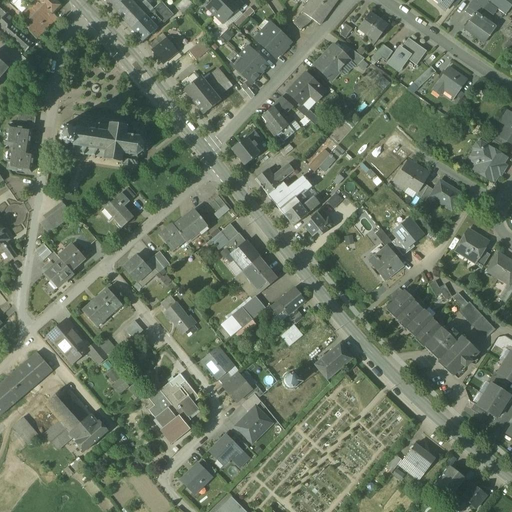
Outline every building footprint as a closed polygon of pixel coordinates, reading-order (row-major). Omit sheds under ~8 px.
[(9,0),(22,12),(34,0),(9,0)] [(61,5),(54,0),(34,0),(22,12),(28,19),(38,28),(53,13),(61,5)] [(107,0),(106,2),(131,29),(146,16),(138,8),(130,0),(107,0)] [(188,0),(183,0),(176,7),(183,16),(194,6),(188,0)] [(214,0),(207,8),(215,16),(230,0),(214,0)] [(236,0),(230,0),(215,16),(223,24),(242,5),(236,0)] [(310,0),(302,12),(320,25),(338,0),(310,0)] [(488,2),(485,0),(473,0),(472,1),(484,9),(488,2)] [(511,4),(511,3),(506,0),(490,0),(488,2),(505,14),(511,4)] [(145,1),(138,8),(146,16),(153,9),(145,1)] [(484,9),(472,1),(465,12),(473,17),(464,29),(477,38),(480,34),(487,39),(496,28),(479,16),(484,9)] [(161,2),(153,9),(155,11),(159,17),(167,9),(161,2)] [(153,9),(146,16),(150,21),(156,15),(153,13),(155,11),(153,9)] [(53,13),(38,28),(28,19),(26,21),(28,24),(25,27),(37,39),(38,38),(58,18),(53,13)] [(382,23),(370,14),(369,13),(358,29),(359,30),(360,27),(367,32),(365,34),(366,35),(367,34),(376,41),(375,42),(376,42),(387,26),(382,22),(382,23)] [(0,21),(0,29),(3,33),(10,24),(11,25),(14,21),(7,14),(0,21)] [(243,15),(234,23),(238,28),(247,19),(243,15)] [(146,16),(131,29),(143,42),(146,45),(151,40),(148,36),(157,29),(150,21),(146,16)] [(11,25),(10,24),(3,33),(25,52),(33,44),(11,25)] [(290,43),(270,24),(263,32),(283,51),(290,43)] [(347,25),(340,35),(345,39),(352,30),(347,25)] [(222,36),(228,40),(231,35),(226,31),(222,36)] [(283,51),(263,32),(255,40),(276,59),(283,51)] [(159,37),(150,45),(154,50),(163,42),(159,37)] [(511,37),(503,43),(507,48),(511,44),(511,37)] [(154,50),(152,51),(153,52),(152,53),(156,58),(157,57),(163,65),(178,52),(167,39),(163,42),(154,50)] [(426,52),(408,39),(401,50),(400,49),(389,64),(399,71),(407,59),(416,65),(426,52)] [(202,41),(189,52),(196,61),(210,50),(202,41)] [(333,46),(315,66),(331,80),(340,71),(337,69),(346,59),(349,62),(349,61),(344,56),(333,46)] [(384,46),(368,61),(374,65),(381,58),(386,62),(393,52),(384,46)] [(269,66),(248,47),(241,55),(261,74),(269,66)] [(364,59),(350,49),(344,56),(349,61),(349,62),(356,68),(364,59)] [(261,74),(241,55),(231,66),(251,85),(261,74)] [(0,78),(8,69),(0,61),(0,78)] [(431,67),(418,79),(423,84),(436,72),(431,67)] [(458,76),(448,68),(441,79),(437,85),(443,90),(445,88),(455,95),(466,81),(459,76),(458,76)] [(233,86),(219,69),(204,81),(201,77),(183,91),(203,116),(221,101),(218,98),(233,86)] [(326,92),(305,73),(296,84),(297,85),(292,90),(291,89),(287,93),(297,102),(301,106),(302,105),(310,96),(317,102),(326,92)] [(418,79),(413,84),(418,89),(423,84),(418,79)] [(406,88),(400,83),(397,87),(396,88),(402,93),(406,88)] [(254,96),(248,88),(244,91),(251,100),(254,96)] [(294,108),(283,99),(273,107),(282,118),(294,108)] [(355,107),(354,105),(332,129),(343,138),(370,109),(361,100),(355,107)] [(320,121),(302,105),(301,106),(297,110),(315,126),(320,121)] [(282,118),(273,107),(262,117),(268,125),(266,127),(281,144),(294,133),(289,126),(288,126),(282,118)] [(511,114),(507,112),(500,123),(507,127),(500,138),(509,143),(511,145),(511,114)] [(36,113),(18,116),(17,122),(35,123),(36,113)] [(104,125),(100,125),(101,122),(99,122),(98,124),(95,124),(95,123),(94,122),(93,124),(90,123),(90,121),(88,121),(88,123),(84,122),(84,121),(83,121),(83,122),(79,121),(79,119),(78,119),(77,121),(75,121),(75,123),(76,123),(75,128),(74,128),(74,130),(72,129),(70,127),(69,127),(67,128),(66,129),(64,128),(65,126),(63,126),(63,128),(62,128),(59,128),(59,130),(61,131),(60,139),(58,139),(57,141),(60,142),(60,143),(60,145),(62,145),(62,143),(64,143),(64,145),(69,146),(69,144),(71,144),(71,146),(69,147),(68,150),(70,152),(70,153),(72,154),(71,156),(73,156),(73,154),(78,154),(77,156),(79,156),(79,155),(83,155),(82,157),(84,157),(85,156),(88,156),(88,158),(89,158),(90,156),(94,157),(93,159),(95,159),(96,157),(99,158),(99,159),(100,160),(101,158),(104,158),(104,159),(102,161),(103,162),(105,161),(121,164),(122,165),(124,164),(124,166),(131,168),(132,165),(135,166),(135,165),(137,165),(138,159),(136,159),(138,158),(137,156),(142,152),(144,154),(145,152),(143,151),(144,145),(146,144),(145,143),(143,143),(140,138),(141,136),(139,135),(141,136),(142,130),(140,129),(140,128),(138,128),(138,125),(134,124),(134,127),(129,126),(128,125),(126,126),(111,124),(109,122),(108,123),(109,125),(109,126),(106,125),(106,124),(104,124),(104,125)] [(289,124),(294,131),(298,128),(293,121),(289,124)] [(35,123),(17,122),(17,126),(22,127),(22,128),(32,130),(34,130),(35,123)] [(22,128),(8,126),(7,135),(10,135),(9,143),(6,143),(5,145),(13,146),(12,151),(11,151),(10,153),(14,154),(12,162),(9,161),(8,170),(31,173),(34,154),(26,153),(27,149),(29,149),(32,130),(22,128)] [(343,138),(332,129),(326,136),(337,145),(343,138)] [(255,131),(231,150),(244,166),(268,147),(264,141),(257,146),(254,143),(260,138),(255,131)] [(500,138),(494,134),(490,140),(506,149),(509,143),(500,138)] [(505,159),(481,143),(477,144),(474,149),(475,152),(472,157),(473,161),(476,163),(475,165),(477,166),(478,163),(482,165),(478,171),(494,181),(499,173),(497,172),(505,159)] [(283,150),(280,152),(284,157),(293,150),(289,145),(283,150)] [(272,146),(258,158),(261,160),(270,153),(275,149),(272,146)] [(275,149),(270,153),(274,157),(280,152),(283,150),(279,146),(275,149)] [(324,151),(308,169),(313,173),(318,168),(329,155),(324,151)] [(329,155),(318,168),(324,174),(335,161),(329,155)] [(428,174),(410,163),(403,174),(400,173),(394,182),(406,189),(408,186),(417,191),(417,192),(422,184),(428,174)] [(288,164),(274,176),(278,182),(280,181),(293,171),(288,164)] [(274,176),(268,169),(255,180),(268,196),(281,185),(278,182),(274,176)] [(365,174),(378,184),(382,180),(369,169),(365,174)] [(297,181),(289,188),(288,190),(290,194),(291,194),(306,181),(300,174),(295,178),(297,181)] [(322,179),(313,189),(319,195),(328,185),(322,179)] [(306,181),(291,194),(294,198),(296,197),(299,195),(304,190),(305,192),(311,188),(309,186),(306,181)] [(461,194),(440,181),(434,191),(431,195),(437,198),(435,200),(451,210),(461,194)] [(281,185),(268,196),(276,206),(290,194),(288,190),(283,184),(281,185)] [(428,187),(422,184),(417,192),(417,191),(415,195),(420,199),(428,187)] [(434,191),(428,187),(420,199),(427,203),(431,195),(434,191)] [(135,198),(127,189),(121,194),(129,203),(135,198)] [(346,197),(339,190),(335,194),(342,201),(346,197)] [(121,194),(104,209),(122,229),(134,218),(124,207),(129,203),(121,194)] [(290,194),(276,206),(284,216),(300,202),(303,199),(299,195),(296,197),(294,198),(291,194),(290,194)] [(335,194),(327,202),(334,209),(342,201),(335,194)] [(225,205),(218,196),(209,204),(216,213),(225,205)] [(300,202),(284,216),(292,227),(293,226),(307,215),(307,214),(319,205),(313,198),(306,204),(303,201),(305,200),(304,198),(303,199),(300,202)] [(62,203),(44,217),(46,220),(54,230),(73,215),(62,203)] [(194,210),(173,227),(184,241),(186,243),(206,226),(201,220),(202,220),(200,218),(194,210)] [(322,220),(316,213),(304,226),(313,237),(318,233),(321,236),(327,231),(326,230),(333,225),(326,217),(322,220)] [(423,235),(410,219),(393,233),(409,252),(415,247),(412,244),(423,235)] [(46,220),(40,224),(48,234),(54,230),(46,220)] [(230,224),(221,232),(225,237),(234,229),(230,224)] [(0,246),(7,242),(9,240),(2,230),(4,229),(1,225),(0,225),(0,246)] [(173,227),(172,225),(159,236),(172,251),(184,241),(173,227)] [(396,239),(389,230),(388,231),(385,228),(383,228),(381,230),(391,243),(396,239)] [(234,229),(225,237),(221,232),(212,240),(220,249),(225,245),(228,249),(231,246),(235,251),(245,243),(246,242),(239,234),(238,234),(234,229)] [(381,230),(381,229),(375,234),(386,247),(391,243),(381,230)] [(488,243),(468,231),(455,251),(475,263),(476,261),(477,261),(483,251),(488,243)] [(96,241),(88,232),(82,237),(90,246),(96,241)] [(7,242),(0,246),(10,261),(17,257),(7,242)] [(43,260),(52,252),(43,243),(35,251),(43,260)] [(235,251),(226,259),(230,264),(233,261),(242,272),(258,258),(245,243),(235,251)] [(71,245),(58,257),(71,272),(84,260),(71,245)] [(388,249),(377,258),(375,256),(369,261),(385,281),(403,266),(388,249)] [(483,251),(477,261),(476,261),(475,263),(474,264),(482,269),(490,255),(483,251)] [(159,252),(154,257),(164,269),(170,265),(159,252)] [(58,257),(53,253),(47,258),(50,262),(54,267),(46,274),(52,281),(49,283),(56,290),(73,274),(71,272),(58,257)] [(511,279),(511,262),(498,254),(487,272),(507,284),(509,285),(510,283),(511,279)] [(145,265),(137,256),(123,268),(141,288),(158,273),(153,268),(150,271),(145,265)] [(154,257),(145,265),(150,271),(153,268),(158,273),(164,269),(154,257)] [(277,279),(259,258),(242,272),(242,273),(260,294),(277,279)] [(50,262),(42,269),(46,274),(54,267),(50,262)] [(159,279),(163,286),(172,281),(167,274),(159,279)] [(435,282),(429,285),(436,297),(442,294),(439,288),(435,282)] [(507,284),(499,299),(505,303),(511,291),(511,284),(510,283),(509,285),(507,284)] [(452,297),(445,285),(439,288),(442,294),(446,300),(452,297)] [(294,288),(270,307),(277,315),(282,321),(288,316),(296,310),(305,302),(306,302),(306,301),(305,302),(295,288),(294,287),(294,288)] [(399,288),(388,298),(393,303),(403,292),(399,288)] [(107,289),(81,312),(97,329),(123,306),(107,289)] [(393,303),(388,308),(397,317),(398,318),(413,302),(414,301),(404,292),(403,292),(393,303)] [(468,304),(458,294),(453,298),(462,308),(463,309),(468,304)] [(170,296),(161,303),(165,309),(174,301),(170,296)] [(266,309),(255,297),(243,308),(253,320),(266,309)] [(413,302),(398,318),(397,317),(397,318),(407,328),(407,327),(422,311),(413,302)] [(468,304),(463,309),(462,308),(458,312),(467,322),(478,312),(469,302),(468,304)] [(194,326),(176,304),(164,314),(169,321),(171,320),(183,335),(194,326)] [(243,308),(221,326),(231,338),(253,320),(243,308)] [(296,310),(288,316),(295,325),(303,318),(296,310)] [(422,311),(407,327),(416,336),(417,336),(432,320),(432,321),(433,320),(423,310),(422,311)] [(478,312),(467,322),(472,326),(482,316),(478,312)] [(495,330),(482,316),(472,326),(476,331),(477,330),(481,335),(486,339),(495,330)] [(60,350),(79,336),(66,320),(60,325),(63,328),(50,339),(60,350)] [(432,320),(417,336),(416,336),(416,337),(426,346),(426,345),(441,330),(441,329),(432,321),(432,320)] [(134,322),(125,330),(134,340),(143,332),(134,322)] [(303,336),(294,325),(280,337),(289,348),(303,336)] [(448,335),(441,330),(426,345),(426,346),(440,359),(456,343),(452,339),(456,335),(456,334),(453,331),(452,331),(448,335)] [(79,336),(60,350),(69,361),(78,354),(80,357),(88,351),(90,349),(90,348),(79,336)] [(440,359),(439,361),(454,375),(462,365),(465,368),(470,363),(470,361),(478,353),(461,337),(456,343),(440,359)] [(119,353),(107,339),(98,346),(107,357),(110,360),(119,353)] [(98,346),(96,343),(90,348),(90,349),(88,351),(99,364),(107,357),(98,346)] [(338,345),(333,349),(332,351),(331,351),(325,357),(323,355),(317,359),(319,361),(318,362),(319,362),(315,365),(314,365),(327,380),(346,364),(347,364),(351,360),(352,359),(344,350),(345,349),(341,345),(338,345)] [(224,359),(216,349),(202,361),(217,380),(218,380),(227,372),(234,367),(226,358),(224,359)] [(0,416),(52,371),(37,353),(0,384),(0,416)] [(511,367),(504,363),(497,373),(497,374),(510,382),(511,383),(511,367)] [(115,372),(109,376),(113,382),(119,377),(115,372)] [(227,372),(218,380),(222,385),(232,377),(227,372)] [(510,382),(497,374),(497,373),(495,372),(491,377),(506,387),(510,382)] [(299,384),(299,381),(299,378),(297,375),(294,373),(291,373),(288,373),(285,375),(284,378),(283,381),(284,384),(286,387),(288,388),(291,389),(294,388),(297,386),(299,384)] [(368,384),(359,375),(352,382),(361,391),(368,384)] [(241,377),(226,390),(236,402),(242,397),(251,389),(241,377)] [(506,387),(491,377),(488,383),(490,384),(491,384),(503,392),(506,387)] [(122,379),(113,387),(119,395),(129,387),(122,379)] [(185,381),(178,387),(176,384),(172,387),(169,383),(159,391),(171,406),(168,409),(168,408),(155,418),(163,429),(160,431),(171,445),(190,430),(186,424),(191,420),(188,418),(199,410),(193,403),(199,399),(185,381)] [(503,392),(491,384),(490,384),(484,395),(503,407),(510,396),(503,392)] [(251,389),(242,397),(246,402),(254,395),(254,394),(260,390),(255,385),(251,389)] [(91,415),(66,386),(44,404),(59,422),(69,433),(91,415)] [(246,402),(242,406),(249,413),(255,407),(256,407),(261,402),(254,394),(254,395),(246,402)] [(503,407),(484,395),(477,406),(490,414),(496,418),(503,407)] [(490,414),(477,406),(475,404),(471,410),(486,419),(490,414)] [(249,413),(235,427),(249,441),(259,431),(262,434),(271,425),(264,417),(265,416),(256,407),(255,407),(249,413)] [(91,415),(69,433),(73,437),(76,441),(75,442),(84,453),(108,431),(99,421),(98,423),(91,415)] [(41,438),(23,418),(12,427),(30,447),(41,438)] [(69,433),(59,422),(44,435),(51,443),(52,443),(58,450),(73,437),(69,433)] [(248,448),(235,435),(230,440),(240,450),(239,450),(242,453),(248,448)] [(226,436),(210,452),(218,461),(220,458),(226,464),(239,450),(240,450),(230,440),(226,436)] [(397,443),(389,452),(393,456),(401,446),(397,443)] [(434,460),(415,446),(411,450),(410,450),(409,451),(410,452),(404,460),(423,474),(434,460)] [(396,456),(388,465),(394,470),(401,460),(396,456)] [(79,458),(70,465),(76,472),(84,465),(79,458)] [(216,473),(203,460),(198,465),(211,477),(216,473)] [(198,464),(181,481),(192,493),(202,484),(204,486),(211,478),(211,477),(198,465),(198,464)] [(458,474),(449,468),(436,484),(450,496),(464,479),(463,478),(463,476),(460,474),(458,474)] [(486,496),(472,485),(462,498),(467,502),(476,508),(486,496)] [(245,511),(231,498),(217,511),(245,511)] [(462,498),(454,508),(459,511),(467,502),(462,498)]
